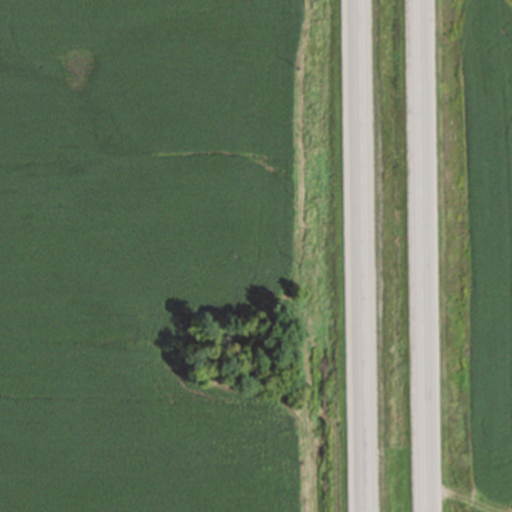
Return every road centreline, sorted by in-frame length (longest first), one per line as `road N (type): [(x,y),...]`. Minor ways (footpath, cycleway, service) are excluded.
road 1 (trunk): [(424,511),(418,0)]
road 2 (trunk): [(359,0),(365,511)]
